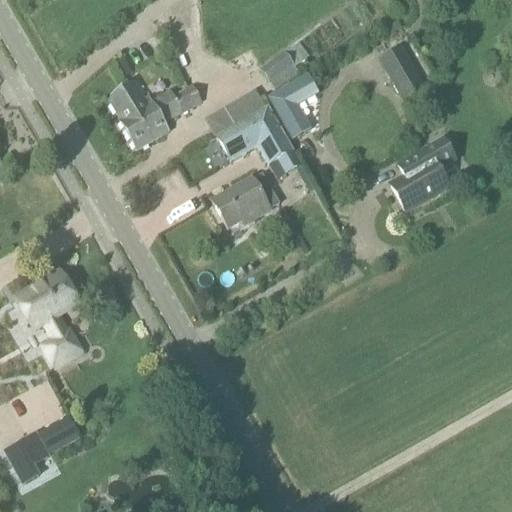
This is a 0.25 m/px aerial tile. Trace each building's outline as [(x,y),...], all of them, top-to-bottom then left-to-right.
[(424,92),(400,50),(377,64),(401,105),(424,92)] [(193,86),(220,67),(209,52),(182,71),(193,86)] [(276,94),(298,76),(283,55),(259,73),(276,94)] [(309,132),(296,109),(317,97),(307,80),(269,101),(292,141),(309,132)] [(149,105),(147,106),(134,86),(108,102),(120,123),(119,124),(137,153),(167,135),(163,128),(183,116),(202,105),(191,87),(173,98),(170,93),(150,106),(149,105)] [(267,112),(214,142),(229,168),(257,152),(267,169),(277,164),(285,178),(300,169),(267,112)] [(404,180),(390,188),(406,216),(449,192),(439,174),(455,165),(443,142),(397,168),(404,180)] [(270,214),(269,213),(279,207),(262,178),(252,184),(252,183),(212,206),(228,233),(242,225),(244,228),(270,214)] [(54,343),(43,350),(55,371),(80,356),(58,319),(77,308),(58,276),(15,301),(34,333),(44,327),(54,343)] [(68,420),(38,437),(49,458),(80,441),(68,420)] [(28,470),(49,458),(38,437),(0,456),(0,457),(21,497),(38,489),(28,470)]
